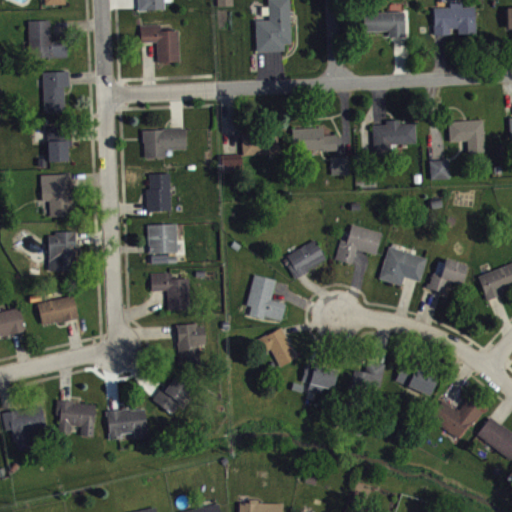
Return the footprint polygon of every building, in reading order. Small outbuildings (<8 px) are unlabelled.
[(68,0),(47,0),(48,8),(69,8),(68,0)] [(137,0),(138,8),(164,7),(164,0),(137,0)] [(236,9),(235,0),(219,0),(220,10),(236,9)] [(254,19),(255,50),(283,49),(283,42),(291,42),(288,0),(267,0),(268,18),(254,19)] [(433,6),(433,33),(449,32),(449,26),(457,26),(457,32),(476,32),(475,16),(474,16),(474,5),(462,5),(462,0),(449,1),(449,6),(433,6)] [(363,29),(388,29),(388,35),(404,34),(403,9),(362,11),(363,29)] [(26,19),(28,55),(67,55),(66,38),(51,38),(50,18),(26,19)] [(139,23),(141,41),(155,40),(157,60),(179,59),(177,28),(170,28),(170,22),(139,23)] [(41,70),(67,69),(68,84),(63,85),(65,110),(42,111),(41,70)] [(371,123),(385,122),(385,118),(399,117),(399,122),(414,121),(416,141),(390,142),(390,153),(373,154),(371,123)] [(448,138),(466,138),(467,152),(484,152),(482,117),(466,118),(466,117),(447,117),(448,138)] [(49,118),(49,123),(47,123),(48,158),(37,158),(38,167),(50,167),(49,159),(67,158),(67,144),(71,144),(70,118),(49,118)] [(291,126),(292,148),(321,147),(321,149),(336,148),(335,133),(322,134),(322,125),(291,126)] [(141,128),(142,141),(143,141),(144,156),(165,155),(164,148),(186,147),(184,126),(141,128)] [(240,131),(242,153),(278,152),(276,128),(240,131)] [(219,153),(220,171),(241,171),(240,152),(219,153)] [(329,154),(330,173),(349,172),(348,154),(329,154)] [(428,158),(430,177),(449,177),(448,158),(428,158)] [(148,172),(149,187),(145,187),(145,209),(170,208),(169,171),(148,172)] [(39,173),(41,199),(48,199),(48,215),(72,213),(70,202),(79,201),(78,184),(70,185),(69,172),(39,173)] [(146,223),(176,222),(176,227),(185,227),(185,233),(177,233),(177,250),(148,252),(146,223)] [(333,257),(339,237),(346,239),(351,222),(381,231),(375,253),(356,247),(351,262),(333,257)] [(47,233),(48,268),(55,267),(55,269),(77,269),(75,229),(50,230),(50,233),(47,233)] [(286,253),(314,237),(325,256),(308,266),(309,268),(295,277),(286,263),(291,261),(286,253)] [(388,244),(378,276),(401,284),(404,274),(419,280),(427,256),(388,244)] [(445,256),(444,261),(437,259),(433,272),(431,271),(428,281),(427,281),(425,285),(443,291),(447,281),(452,283),(453,279),(460,282),(467,263),(445,256)] [(477,274),(486,298),(503,292),(502,289),(511,284),(511,260),(492,268),(489,263),(481,266),(483,272),(477,274)] [(149,271),(150,288),(166,288),(167,309),(190,307),(188,276),(170,277),(170,269),(149,271)] [(253,272),(245,303),(250,304),(248,313),(262,317),(263,314),(280,319),(285,301),(270,297),(275,278),(253,272)] [(36,301),(41,322),(54,319),(55,321),(77,316),(72,293),(36,301)] [(0,309),(0,334),(25,329),(19,305),(0,309)] [(195,321),(196,324),(203,324),(204,342),(197,342),(199,361),(178,364),(174,323),(195,321)] [(255,337),(263,351),(269,348),(278,366),(298,356),(281,325),(255,337)] [(300,380),(306,357),(337,365),(332,387),(322,385),(321,392),(306,387),(307,381),(300,380)] [(352,369),(349,385),(366,390),(367,383),(380,386),(384,361),(367,358),(364,371),(352,369)] [(394,378),(428,395),(437,377),(404,360),(394,378)] [(151,398),(164,381),(168,383),(176,371),(192,384),(170,412),(151,398)] [(56,397),(54,413),(58,413),(57,431),(69,432),(70,423),(81,424),(80,433),(92,434),(95,403),(73,401),(73,399),(56,397)] [(441,399),(455,409),(456,407),(458,408),(467,398),(482,408),(471,423),(468,421),(457,436),(428,416),(441,399)] [(0,411),(4,429),(10,428),(13,440),(15,440),(17,449),(35,446),(30,429),(45,425),(40,402),(0,411)] [(108,438),(107,431),(108,431),(107,415),(105,415),(105,409),(129,406),(130,408),(143,407),(146,426),(147,426),(148,433),(134,435),(134,430),(120,431),(121,436),(108,438)] [(476,432),(489,416),(500,423),(501,422),(511,431),(511,432),(511,454),(509,458),(476,432)] [(238,501),(237,511),(280,511),(281,502),(257,501),(257,498),(249,498),(249,501),(238,501)] [(179,510),(179,511),(216,511),(213,502),(179,510)]
